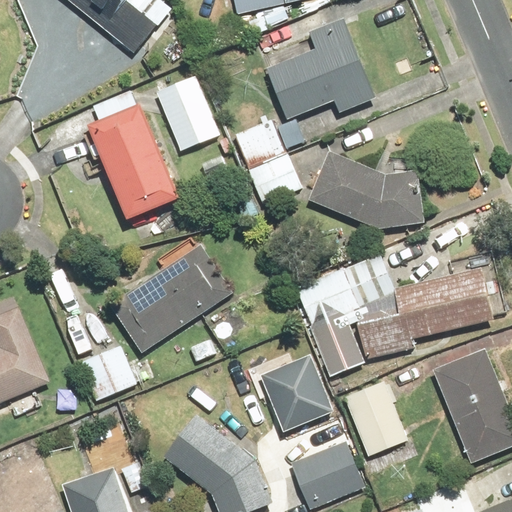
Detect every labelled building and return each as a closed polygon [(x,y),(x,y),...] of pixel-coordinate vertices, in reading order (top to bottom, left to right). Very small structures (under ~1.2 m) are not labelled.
[(71,0),(138,57),(167,23),(139,0),(71,0)] [(235,0),(238,15),(318,0),(235,0)] [(323,47),(273,68),(294,119),(340,100),(345,111),(381,96),(349,18),(317,32),(323,47)] [(196,77),(157,93),(182,153),(221,137),(196,77)] [(156,102),(97,126),(135,218),(193,194),(156,102)] [(305,189),(273,117),(234,135),(266,206),(305,189)] [(314,198),(382,228),(430,226),(427,172),(384,174),(334,152),(314,198)] [(206,250),(118,307),(147,351),(235,295),(206,250)] [(491,270),(401,284),(405,311),(353,319),(360,357),(421,347),(419,335),(500,321),(491,270)] [(0,348),(0,404),(54,383),(22,305),(0,314),(0,340),(3,347),(0,348)] [(99,342),(76,351),(96,401),(137,384),(122,349),(104,356),(99,342)] [(511,398),(493,350),(437,372),(475,466),(511,451),(511,398)] [(267,369),(287,426),(336,409),(316,352),(267,369)] [(386,382),(345,399),(368,456),(409,438),(386,382)] [(166,460),(218,498),(223,511),(256,511),(278,504),(261,461),(200,416),(166,460)] [(347,441),(290,463),(308,510),(364,488),(347,441)] [(132,511),(117,469),(59,489),(66,511),(132,511)] [(448,511),(444,500),(412,511),(448,511)] [(511,511),(511,502),(486,511),(511,511)]
